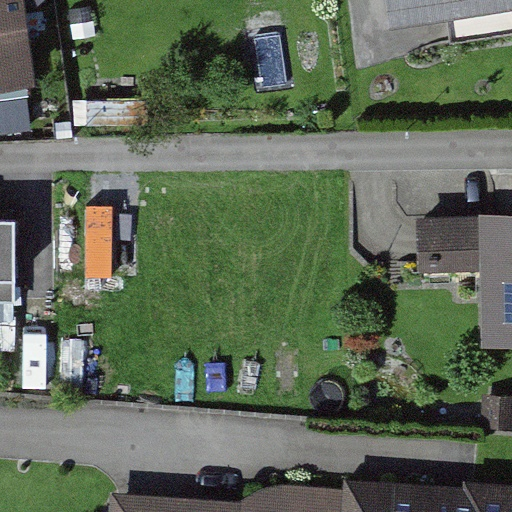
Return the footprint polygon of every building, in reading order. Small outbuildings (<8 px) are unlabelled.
[(25,0),(0,0),(0,80),(36,75),(25,0)] [(511,0),(403,0),(406,13),(444,6),(443,1),(448,0),(461,0),(468,40),(511,32),(511,0)] [(511,214),(497,215),(497,223),(438,225),(440,272),(498,270),(500,332),(511,331),(511,214)] [(0,217),(0,295),(16,295),(14,217),(0,217)] [(482,504),(441,501),(440,489),(362,485),(361,495),(360,511),(511,511),(511,488),(489,486),(482,504)] [(360,511),(361,495),(289,492),(281,494),(274,497),(268,503),(262,510),(262,511),(360,511)] [(262,511),(262,510),(140,500),(138,511),(262,511)]
